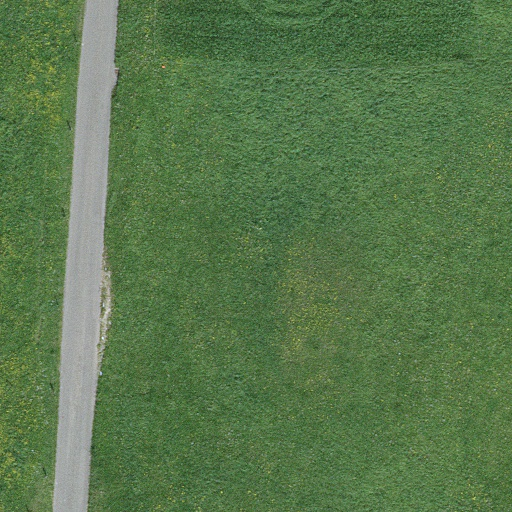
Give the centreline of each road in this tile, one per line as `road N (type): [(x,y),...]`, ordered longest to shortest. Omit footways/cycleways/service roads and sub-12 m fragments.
road 1 (unclassified): [(110,0),(78,511)]
road 2 (motorway): [(215,511),(0,118)]
